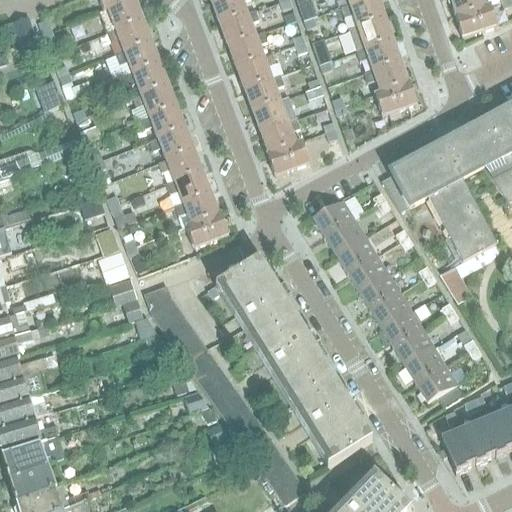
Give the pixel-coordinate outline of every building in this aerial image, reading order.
[(136,2),(139,1),(138,0),(98,0),(104,14),(118,9),(119,5),(122,4),(126,5),(136,2)] [(249,0),(222,0),(221,3),(212,6),(220,28),(230,24),(231,21),(235,20),(238,21),(248,18),(243,6),(251,3),(249,0)] [(385,21),(377,0),(375,0),(368,2),(364,1),(361,2),(359,5),(349,9),(341,11),(344,21),(352,19),(356,31),(367,27),(368,24),(372,23),(375,24),(385,21)] [(375,0),(345,0),(349,9),(359,5),(361,2),(364,1),(368,2),(375,0)] [(450,0),(457,20),(466,17),(468,13),(471,12),(475,14),(485,10),(481,0),(450,0)] [(511,5),(510,1),(501,4),(504,12),(511,8),(511,5)] [(144,23),(136,2),(126,5),(122,4),(119,5),(118,9),(104,14),(98,16),(106,37),(126,30),(127,26),(131,25),(134,26),(144,23)] [(282,13),(292,10),(289,2),(279,6),(282,13)] [(490,8),(485,10),(475,14),(471,12),(468,13),(466,17),(457,20),(455,21),(462,41),(497,29),(490,8)] [(304,25),(314,21),(311,13),(301,17),(304,25)] [(255,15),(248,18),(238,21),(235,20),(231,21),(230,24),(220,28),(228,49),(238,46),(239,42),(243,41),(246,43),(256,39),(251,27),(259,24),(255,15)] [(38,47),(30,21),(12,26),(21,53),(38,47)] [(306,32),(316,29),(314,21),(304,25),(306,32)] [(352,44),(356,55),(374,49),(376,45),(379,44),(383,46),(392,43),(385,21),(375,24),(372,23),(368,24),(367,27),(356,31),(348,34),(352,44)] [(152,44),(144,23),(134,26),(131,25),(127,26),(126,30),(106,37),(110,47),(119,44),(124,55),(134,51),(136,48),(139,46),(143,48),(152,44)] [(42,35),(52,31),(49,24),(39,27),(42,35)] [(45,43),(55,39),(52,31),(42,35),(45,43)] [(260,49),(267,46),(264,36),(256,39),(246,43),(243,41),(239,42),(238,46),(228,49),(237,71),(246,68),(248,64),(251,63),(255,65),(264,61),(260,49)] [(302,38),(292,42),(295,50),(305,46),(302,38)] [(55,39),(45,43),(48,50),(58,47),(55,39)] [(390,68),(400,65),(392,43),(383,46),(379,44),(376,45),(374,49),(356,55),(359,65),(367,63),(371,75),(382,71),(383,68),(387,67),(390,68)] [(161,66),(152,44),(143,48),(139,46),(136,48),(134,51),(124,55),(115,59),(119,69),(128,65),(132,77),(143,73),(144,70),(148,68),(151,70),(161,66)] [(297,57),(307,54),(305,46),(295,50),(297,57)] [(319,68),(329,65),(326,57),(316,60),(319,68)] [(276,68),(272,58),(264,61),(255,65),(251,63),(248,64),(246,68),(237,71),(245,93),(254,89),(256,86),(259,85),(263,86),(272,83),(268,71),(276,68)] [(321,76),(331,72),(329,65),(319,68),(321,76)] [(407,87),(400,65),(390,68),(387,67),(383,68),(382,71),(371,75),(364,77),(367,87),(375,85),(379,96),(379,97),(389,93),(391,90),(394,89),(398,90),(407,87)] [(169,88),(161,66),(151,70),(148,68),(144,70),(143,73),(132,77),(123,81),(127,91),(136,87),(141,99),(151,95),(153,91),(156,90),(160,92),(169,88)] [(60,80),(70,76),(67,69),(57,73),(60,80)] [(63,88),(73,84),(70,76),(60,80),(63,88)] [(284,90),(280,80),(272,83),(263,86),(259,85),(256,86),(254,89),(245,93),(253,115),(263,111),(264,108),(268,107),(271,108),(280,105),(276,93),(284,90)] [(317,82),(307,86),(310,93),(320,90),(317,82)] [(410,86),(407,87),(398,90),(394,89),(391,90),(389,93),(379,97),(379,96),(375,98),(382,119),(417,107),(410,86)] [(178,110),(169,88),(160,92),(156,90),(153,91),(151,95),(141,99),(132,103),(136,113),(145,109),(150,121),(160,117),(161,113),(165,112),(168,114),(178,110)] [(313,101),(323,98),(320,90),(310,93),(313,101)] [(292,111),(289,101),(280,105),(271,108),(268,107),(264,108),(263,111),(253,115),(261,136),(270,132),(272,128),(275,127),(279,129),(289,125),(285,114),(292,111)] [(334,112),(343,108),(341,102),(332,105),(334,112)] [(343,108),(334,112),(336,119),(345,115),(343,108)] [(186,132),(178,110),(168,114),(165,112),(161,113),(160,117),(150,121),(141,124),(145,134),(154,131),(158,143),(168,139),(170,135),(173,134),(177,135),(186,132)] [(84,112),(74,115),(77,123),(87,119),(84,112)] [(511,112),(392,176),(393,179),(382,185),(401,216),(428,202),(463,267),(497,248),(462,183),(482,172),(509,206),(511,204),(511,112)] [(80,131),(90,127),(87,119),(77,123),(80,131)] [(261,136),(269,157),(269,158),(279,154),(280,150),(284,149),(287,151),(297,147),(293,135),(301,132),(297,122),(289,125),(279,129),(275,127),(272,128),(270,132),(261,136)] [(325,137),(335,133),(332,126),(323,129),(325,137)] [(195,153),(186,132),(177,135),(173,134),(170,135),(168,139),(158,143),(149,146),(153,156),(162,152),(166,164),(177,160),(178,157),(181,155),(185,157),(195,153)] [(335,133),(325,137),(328,144),(337,141),(335,133)] [(302,145),(297,147),(287,151),(284,149),(280,150),(279,154),(269,158),(269,157),(267,158),(275,179),(310,166),(302,145)] [(203,175),(195,153),(185,157),(181,155),(178,157),(177,160),(166,164),(158,168),(162,177),(170,174),(175,186),(185,182),(186,178),(190,177),(193,178),(203,175)] [(0,184),(9,181),(9,180),(32,171),(42,167),(38,155),(34,154),(0,165),(0,184)] [(94,167),(104,163),(101,155),(91,159),(94,167)] [(97,175),(107,171),(104,163),(94,167),(97,175)] [(211,196),(203,175),(193,178),(190,177),(186,178),(185,182),(175,186),(166,189),(170,199),(178,195),(183,207),(193,203),(195,200),(198,198),(202,200),(211,196)] [(0,194),(12,191),(9,181),(0,184),(0,194)] [(220,217),(211,196),(202,200),(198,198),(195,200),(193,203),(183,207),(174,211),(178,220),(187,217),(191,229),(202,225),(203,221),(206,220),(210,221),(220,217)] [(377,210),(386,204),(381,197),(373,203),(377,210)] [(117,199),(108,202),(111,210),(120,206),(117,199)] [(108,217),(102,202),(81,208),(87,224),(108,217)] [(386,204),(377,210),(382,218),(391,212),(386,204)] [(325,242),(354,224),(343,205),(322,218),(313,223),(325,242)] [(113,218),(123,214),(120,206),(111,210),(113,218)] [(6,217),(0,218),(0,232),(4,232),(10,230),(6,217)] [(221,217),(220,217),(210,221),(206,220),(203,221),(202,225),(191,229),(187,230),(194,251),(229,237),(221,217)] [(337,260),(366,242),(354,224),(325,242),(337,260)] [(0,260),(2,260),(11,257),(4,232),(0,232),(0,260)] [(400,246),(409,241),(404,234),(396,239),(400,246)] [(409,241),(400,246),(405,254),(413,249),(409,241)] [(127,253),(137,249),(134,242),(124,245),(127,253)] [(348,279),(377,261),(366,242),(337,260),(348,279)] [(130,261),(140,257),(137,249),(127,253),(130,261)] [(11,257),(2,260),(6,273),(29,267),(25,253),(11,257)] [(359,297),(388,279),(377,261),(348,279),(359,297)] [(253,350),(298,323),(260,262),(216,290),(253,350)] [(423,283),(432,278),(427,271),(419,276),(423,283)] [(432,278),(423,283),(428,291),(436,285),(432,278)] [(371,315),(400,298),(388,279),(359,297),(371,315)] [(136,304),(130,285),(109,291),(115,310),(125,307),(136,304)] [(151,314),(173,302),(168,289),(145,298),(151,314)] [(0,292),(0,318),(8,316),(6,308),(10,306),(6,291),(0,292)] [(382,334),(411,316),(400,298),(371,315),(382,334)] [(24,309),(13,312),(15,318),(26,315),(49,308),(47,300),(24,306),(24,309)] [(158,327),(180,312),(173,302),(151,314),(152,317),(158,327)] [(136,304),(125,307),(131,327),(136,325),(142,323),(136,304)] [(446,320),(454,314),(450,307),(442,313),(446,320)] [(164,337),(187,322),(180,312),(158,327),(161,332),(164,337)] [(454,314),(446,320),(451,327),(459,322),(454,314)] [(0,344),(30,335),(24,316),(0,323),(0,344)] [(394,352),(422,334),(411,316),(382,334),(394,352)] [(142,323),(136,325),(142,344),(145,343),(156,340),(146,322),(142,323)] [(171,347),(194,332),(187,322),(164,337),(171,347)] [(290,410),(335,383),(298,323),(253,350),(290,410)] [(178,357),(200,341),(194,332),(171,347),(178,357)] [(0,364),(17,360),(19,359),(16,350),(40,343),(38,333),(30,335),(0,344),(0,364)] [(405,370),(434,353),(422,334),(394,352),(405,370)] [(156,340),(145,343),(151,364),(167,360),(156,340)] [(193,361),(207,351),(200,341),(178,357),(185,367),(193,361)] [(469,356),(477,351),(473,344),(464,349),(469,356)] [(477,351),(469,356),(474,364),(482,359),(477,351)] [(416,389),(445,371),(434,353),(405,370),(416,389)] [(43,362),(20,369),(17,360),(0,364),(0,386),(40,375),(46,373),(43,362)] [(207,376),(219,368),(213,360),(202,368),(207,376)] [(191,376),(199,370),(193,361),(185,367),(191,376)] [(196,383),(207,376),(202,368),(199,370),(191,376),(196,383)] [(213,383),(224,375),(219,368),(207,376),(213,383)] [(463,400),(456,390),(445,371),(416,389),(428,408),(438,402),(444,411),(463,400)] [(43,386),(40,375),(0,386),(0,408),(29,400),(52,394),(49,384),(43,386)] [(210,385),(213,383),(207,376),(196,383),(202,390),(210,385)] [(183,379),(172,382),(176,397),(188,394),(183,379)] [(335,383),(290,410),(328,471),(372,444),(335,383)] [(224,399),(235,392),(230,384),(219,392),(224,399)] [(208,399),(216,394),(210,385),(202,390),(208,399)] [(508,400),(511,397),(511,385),(503,389),(508,400)] [(213,407),(224,399),(219,392),(216,394),(208,399),(213,407)] [(229,407),(240,399),(235,392),(224,399),(229,407)] [(209,413),(212,412),(201,397),(186,402),(192,419),(198,417),(209,413)] [(227,408),(229,407),(224,399),(213,407),(218,414),(227,408)] [(473,403),(477,413),(486,410),(482,399),(473,403)] [(0,430),(35,421),(47,417),(44,406),(31,410),(29,400),(0,408),(0,430)] [(72,400),(55,404),(58,414),(74,409),(72,400)] [(468,417),(477,413),(473,403),(464,407),(468,417)] [(225,423),(233,418),(227,408),(218,414),(225,423)] [(241,423),(252,415),(247,408),(235,416),(241,423)] [(511,411),(502,416),(511,440),(511,411)] [(209,413),(198,417),(207,430),(217,426),(209,413)] [(449,429),(459,425),(454,414),(445,418),(449,429)] [(246,431),(257,423),(252,415),(241,423),(246,431)] [(230,431),(241,423),(235,416),(233,418),(225,423),(230,431)] [(495,459),(496,461),(507,457),(506,455),(511,452),(511,440),(502,416),(482,424),(496,459),(495,459)] [(38,434),(35,421),(0,430),(0,452),(0,454),(57,438),(54,429),(38,434)] [(243,432),(246,431),(241,423),(230,431),(235,438),(243,432)] [(475,467),(476,469),(487,465),(486,463),(495,459),(496,459),(482,424),(462,432),(476,467),(475,467)] [(241,447),(250,441),(243,432),(235,438),(241,447)] [(257,447),(268,439),(263,432),(252,440),(257,447)] [(475,467),(476,467),(462,432),(441,441),(456,478),(467,473),(466,471),(475,467)] [(262,454),(273,447),(268,439),(257,447),(262,454)] [(247,454),(257,447),(252,440),(250,441),(241,447),(247,454)] [(1,459),(9,482),(56,466),(62,464),(55,442),(1,459)] [(260,456),(262,454),(257,447),(247,454),(252,462),(260,456)] [(258,471),(266,465),(260,456),(252,462),(258,471)] [(274,471),(285,463),(280,456),(268,463),(274,471)] [(263,478),(274,471),(268,463),(266,465),(258,471),(263,478)] [(279,478),(290,471),(285,463),(274,471),(279,478)] [(16,506),(63,489),(56,466),(9,482),(16,506)] [(277,480),(279,478),(274,471),(263,478),(269,485),(277,480)] [(339,511),(410,511),(374,476),(339,511)] [(275,494),(283,489),(277,480),(269,485),(275,494)] [(290,495),(301,487),(296,480),(285,487),(290,495)] [(280,502),(290,495),(285,487),(283,489),(275,494),(280,502)] [(301,487),(290,495),(295,502),(306,494),(301,487)] [(67,501),(63,489),(16,506),(17,511),(68,511),(86,505),(91,503),(87,492),(67,501)] [(290,495),(280,502),(285,509),(295,502),(290,495)]
